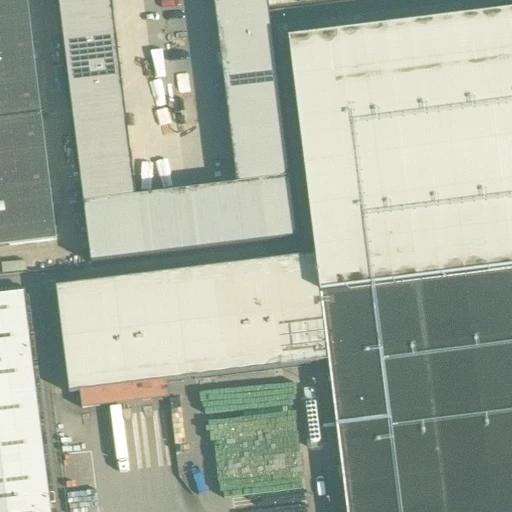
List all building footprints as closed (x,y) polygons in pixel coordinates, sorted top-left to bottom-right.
[(0,0),(0,246),(55,239),(24,0),(0,0)] [(136,197),(111,0),(58,0),(83,203),(136,197)] [(266,0),(213,0),(236,184),(136,197),(83,203),(91,264),(143,257),(244,245),(296,239),(289,178),(266,0)] [(69,394),(328,362),(346,511),(511,511),(511,14),(289,43),(316,259),(56,291),(69,394)] [(169,107),(168,128),(202,130),(203,108),(169,107)] [(0,511),(51,511),(22,291),(0,293),(0,511)]
